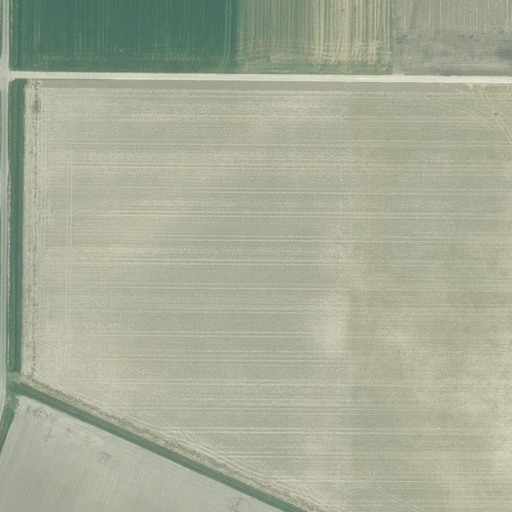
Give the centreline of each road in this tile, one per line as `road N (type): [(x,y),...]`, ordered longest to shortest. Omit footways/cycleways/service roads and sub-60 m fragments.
road 1 (unclassified): [(5,74),(511,83)]
road 2 (unclassified): [(0,340),(5,74)]
